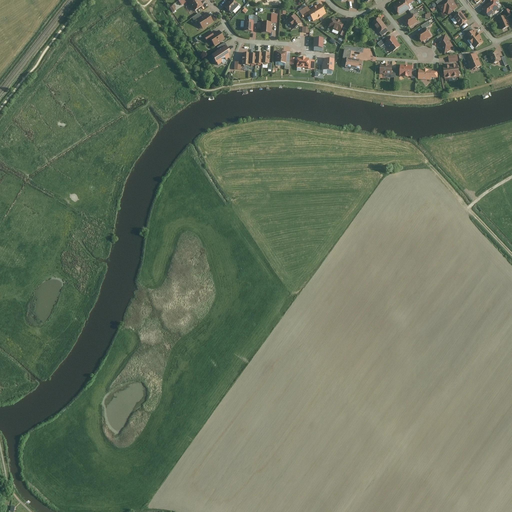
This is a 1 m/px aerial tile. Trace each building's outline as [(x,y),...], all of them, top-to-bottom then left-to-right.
[(189,3),(195,12),(205,8),(199,0),(192,0),(191,1),(189,0),(183,0),(179,3),(183,7),(189,3)] [(229,0),(231,1),(225,8),(232,14),(240,6),(234,0),(229,0)] [(413,0),(404,0),(394,6),(400,17),(412,10),(409,5),(415,2),(413,0)] [(444,0),(438,0),(435,2),(443,14),(446,12),(447,15),(458,8),(452,0),(444,0)] [(491,1),(482,8),(488,15),(497,8),(491,1)] [(308,7),(300,12),(304,19),(310,16),(315,23),(328,15),(321,6),(311,11),(308,7)] [(460,13),(454,18),(460,25),(466,20),(460,13)] [(199,22),(204,30),(216,23),(208,14),(202,18),(200,14),(193,19),(196,23),(199,22)] [(414,14),(406,20),(410,27),(419,21),(414,14)] [(262,23),(263,34),(273,35),(275,24),(278,24),(278,15),(273,15),(272,24),(262,23)] [(498,18),(502,28),(511,25),(507,15),(498,18)] [(295,16),(288,22),(295,31),(303,25),(295,16)] [(246,22),(245,32),(255,33),(256,25),(259,25),(259,17),(250,17),(250,22),(246,22)] [(332,20),(330,29),(343,34),(347,25),(332,20)] [(380,35),(388,29),(381,20),(375,25),(378,29),(377,31),(380,35)] [(418,34),(422,41),(431,35),(427,28),(418,34)] [(216,47),(227,42),(220,31),(215,36),(211,33),(204,36),(207,45),(211,43),(216,47)] [(473,31),(465,37),(475,48),(482,42),(473,31)] [(447,34),(437,40),(444,51),(454,45),(447,34)] [(392,37),(385,43),(393,52),(400,46),(392,37)] [(314,38),(313,48),(323,48),(323,39),(314,38)] [(213,55),(220,66),(234,57),(227,47),(213,55)] [(343,57),(350,58),(351,50),(344,49),(343,57)] [(497,50),(489,54),(493,63),(501,60),(497,50)] [(277,52),(277,64),(286,64),(286,71),(291,71),(291,64),(288,63),(288,53),(277,52)] [(477,53),(467,58),(471,69),(482,65),(477,53)] [(346,58),(345,67),(362,70),(364,61),(346,58)] [(310,59),(298,59),(298,70),(315,70),(315,62),(311,61),(310,59)] [(334,71),(334,60),(323,60),(323,71),(334,71)] [(380,64),(379,73),(393,74),(393,66),(380,64)] [(399,65),(399,75),(412,75),(412,66),(399,65)] [(459,65),(451,66),(452,75),(460,75),(459,65)] [(451,66),(442,67),(443,76),(452,75),(451,66)] [(419,69),(419,78),(438,79),(438,70),(419,69)]
